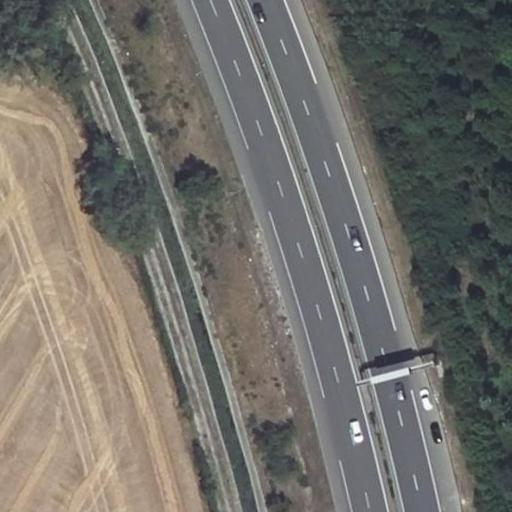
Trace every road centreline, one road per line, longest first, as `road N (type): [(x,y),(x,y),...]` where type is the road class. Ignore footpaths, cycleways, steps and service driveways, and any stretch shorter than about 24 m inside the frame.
road 1 (trunk): [(210,0),(296,239),(369,511)]
road 2 (trunk): [(422,511),(347,229),(264,0)]
